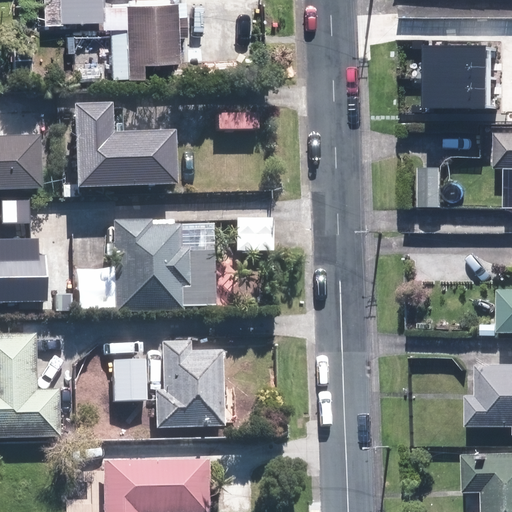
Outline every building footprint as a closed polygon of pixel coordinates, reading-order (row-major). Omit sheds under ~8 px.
[(105,0),(62,0),(63,20),(107,18),(105,0)] [(180,2),(128,5),(131,71),(147,70),(146,55),(182,53),(180,2)] [(428,47),(426,103),(485,104),(486,48),(428,47)] [(260,110),(218,110),(218,130),(261,130),(260,110)] [(79,116),(82,184),(178,181),(177,133),(112,136),(111,115),(79,116)] [(0,186),(39,186),(38,139),(0,139),(0,186)] [(449,162),(424,162),(422,205),(447,206),(449,162)] [(275,217),(236,215),(234,252),(274,254),(275,217)] [(179,221),(119,223),(121,307),(181,306),(179,221)] [(0,302),(48,301),(47,254),(39,255),(39,238),(0,238),(0,302)] [(0,435),(62,435),(62,390),(33,390),(33,344),(0,344),(0,435)] [(219,355),(166,355),(167,424),(220,424),(219,355)] [(149,358),(114,357),(112,401),(147,402),(149,358)] [(511,366),(485,367),(486,423),(511,422),(511,366)] [(511,511),(511,456),(473,456),(473,484),(494,483),(494,511),(511,511)] [(208,511),(207,459),(112,461),(113,511),(208,511)]
